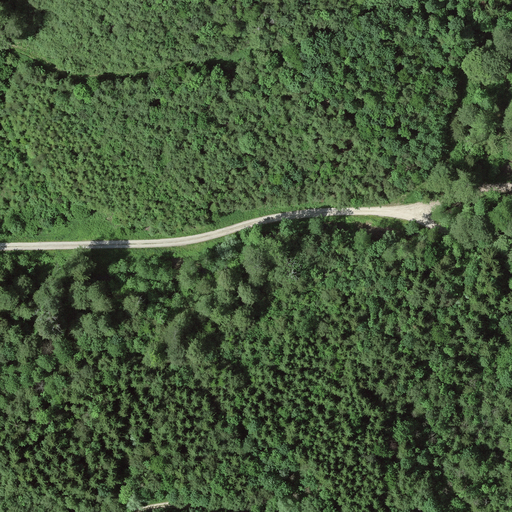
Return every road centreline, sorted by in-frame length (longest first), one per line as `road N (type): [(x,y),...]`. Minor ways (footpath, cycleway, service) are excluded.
road 1 (track): [(0,245),(159,243),(353,209),(420,215),(421,205),(438,196),(511,186)]
road 2 (track): [(0,45),(65,74),(114,72),(239,51),(356,20),(390,0)]
road 3 (track): [(511,9),(476,48),(442,162),(380,211)]
road 4 (track): [(268,511),(198,500),(132,511)]
